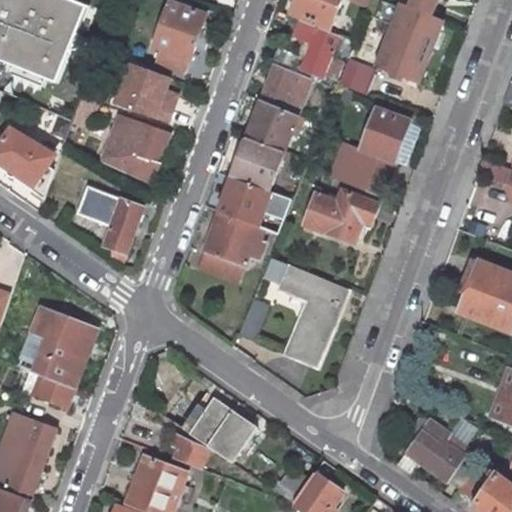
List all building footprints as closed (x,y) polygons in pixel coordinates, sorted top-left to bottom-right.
[(0,0),(0,55),(56,78),(84,8),(62,0),(0,0)] [(206,12),(171,0),(168,0),(153,43),(160,45),(155,60),(184,71),(206,12)] [(346,0),(294,0),(289,16),(299,20),(334,33),(346,0)] [(442,0),(412,0),(410,7),(435,17),(442,0)] [(377,68),(421,88),(448,22),(435,17),(410,7),(402,4),(377,68)] [(311,43),(301,70),(326,80),(343,36),(334,33),(299,20),(293,36),(311,43)] [(367,94),(377,68),(352,59),(342,85),(367,94)] [(169,74),(129,60),(115,100),(166,118),(171,103),(160,99),(164,87),(169,74)] [(314,80),(274,64),(260,101),(302,116),(314,80)] [(176,91),(164,87),(160,99),(171,103),(176,91)] [(302,116),(260,101),(246,138),(288,154),(302,116)] [(409,120),(376,107),(360,148),(341,141),(329,174),(348,182),(380,196),(409,120)] [(174,134),(118,114),(101,161),(154,187),(174,134)] [(61,157),(11,127),(0,141),(0,168),(34,192),(61,157)] [(288,154),(246,138),(231,178),(273,194),(288,154)] [(273,194),(231,178),(218,213),(262,229),(275,194),(273,194)] [(142,202),(87,181),(77,209),(112,222),(105,242),(112,244),(126,250),(142,202)] [(328,194),(320,192),(308,223),(354,241),(360,225),(368,228),(377,203),(343,189),(341,193),(330,189),(328,194)] [(262,229),(218,213),(204,251),(248,267),(251,259),(263,263),(270,244),(265,242),(268,232),(262,229)] [(122,261),(126,250),(112,244),(108,256),(122,261)] [(283,285),(291,265),(271,257),(263,278),(283,285)] [(511,272),(478,259),(458,312),(511,331),(511,328),(511,272)] [(281,290),(307,300),(285,356),(321,370),(354,290),(291,265),(283,285),(281,290)] [(0,317),(9,292),(0,289),(0,317)] [(257,342),(272,306),(255,299),(240,335),(257,342)] [(96,328),(39,308),(31,331),(44,336),(34,365),(76,381),(96,328)] [(34,365),(44,336),(31,331),(22,360),(34,365)] [(511,425),(511,366),(508,365),(488,416),(511,425)] [(38,393),(65,404),(73,384),(45,374),(38,393)] [(180,424),(232,459),(255,424),(203,389),(180,424)] [(53,425),(12,410),(0,441),(0,484),(8,488),(8,486),(30,494),(53,425)] [(408,446),(425,422),(417,418),(401,442),(408,446)] [(406,455),(421,466),(423,463),(450,482),(466,458),(450,448),(455,442),(428,423),(406,455)] [(176,456),(202,466),(208,449),(204,445),(176,435),(172,445),(179,447),(176,456)] [(421,466),(406,455),(399,465),(415,476),(421,466)] [(171,511),(187,473),(144,456),(128,502),(156,511),(171,511)] [(494,465),(479,459),(459,491),(487,511),(511,511),(511,462),(507,475),(494,465)] [(308,474),(292,463),(274,488),(291,499),(308,474)] [(309,511),(321,511),(339,486),(312,468),(291,499),(297,504),(309,511)] [(328,511),(344,490),(339,486),(321,511),(328,511)] [(22,511),(26,502),(0,491),(0,511),(22,511)]
